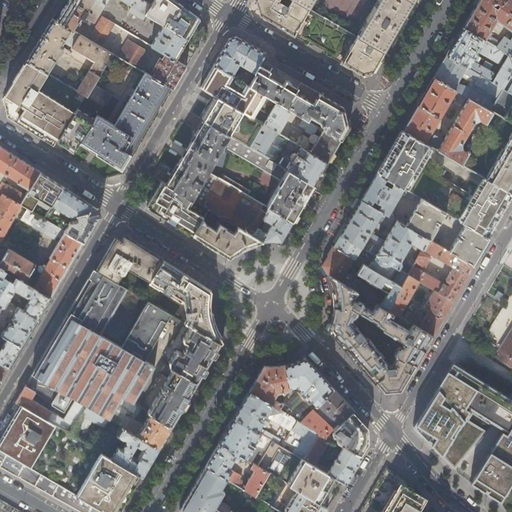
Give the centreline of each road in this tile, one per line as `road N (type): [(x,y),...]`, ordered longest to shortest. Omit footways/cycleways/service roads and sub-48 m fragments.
road 1 (residential): [(148,511),(270,301)]
road 2 (residential): [(511,225),(390,433)]
road 3 (residential): [(114,203),(0,406)]
road 4 (residential): [(270,301),(383,110)]
road 5 (residential): [(227,15),(114,203)]
road 6 (residential): [(114,203),(270,301)]
road 7 (residential): [(383,110),(227,15)]
road 8 (residential): [(270,301),(390,433)]
road 9 (residential): [(0,131),(114,203)]
road 10 (residential): [(383,110),(449,0)]
